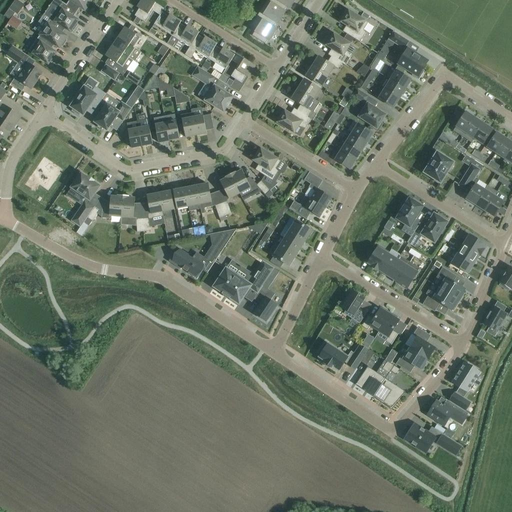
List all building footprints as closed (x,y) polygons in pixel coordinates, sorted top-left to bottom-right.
[(15,0),(7,12),(13,16),(15,13),(17,15),(24,4),(18,0),(15,0)] [(91,0),(69,0),(66,5),(77,12),(80,7),(84,10),(86,7),(87,8),(92,0),(91,0)] [(153,11),(156,13),(160,6),(150,0),(144,0),(135,16),(137,17),(134,22),(138,25),(141,20),(146,23),(153,11)] [(271,0),(267,0),(259,14),(275,25),(276,23),(277,24),(286,11),(285,10),(286,8),(271,0)] [(271,0),(286,8),(287,7),(289,9),(294,0),(271,0)] [(62,2),(51,19),(66,29),(70,32),(72,29),(74,30),(78,25),(76,24),(78,21),(73,17),(77,12),(62,2)] [(154,25),(176,38),(184,26),(162,12),(164,9),(160,6),(156,13),(160,15),(154,25)] [(342,20),(341,22),(350,27),(346,33),(360,42),(366,33),(364,30),(368,23),(348,10),(347,12),(347,11),(341,20),(342,20)] [(4,16),(10,20),(13,16),(7,12),(4,16)] [(275,25),(259,14),(255,20),(255,19),(251,25),(257,29),(252,36),(265,44),(268,40),(269,41),(277,28),(274,26),(275,25)] [(62,33),(66,29),(51,19),(40,35),(55,45),(59,48),(61,45),(63,46),(67,41),(64,39),(66,36),(62,33)] [(126,28),(119,37),(134,48),(141,38),(136,35),(133,32),(136,28),(132,25),(129,29),(126,28)] [(176,38),(193,49),(201,37),(184,26),(176,38)] [(388,40),(404,50),(409,41),(393,31),(388,40)] [(335,51),(331,56),(342,63),(345,66),(351,56),(346,51),(350,44),(334,33),(333,35),(332,35),(326,43),(327,44),(326,45),(335,51)] [(51,49),(55,45),(40,35),(29,51),(40,58),(48,64),(50,61),(52,63),(56,57),(53,55),(55,52),(51,49)] [(119,37),(113,47),(133,61),(135,62),(141,53),(134,48),(119,37)] [(193,49),(211,61),(219,48),(201,37),(193,49)] [(13,46),(6,56),(18,63),(10,74),(15,78),(11,83),(11,84),(22,91),(26,85),(32,89),(39,79),(38,78),(40,74),(35,70),(36,69),(32,66),(35,61),(13,46)] [(133,61),(113,47),(112,48),(110,46),(106,52),(108,54),(106,57),(116,63),(114,67),(125,74),(128,69),(133,61)] [(232,61),(234,62),(239,56),(236,54),(234,57),(219,48),(211,61),(226,70),(232,61)] [(412,76),(419,80),(425,71),(423,70),(428,61),(408,49),(398,64),(413,74),(412,76)] [(381,52),(377,58),(381,61),(382,62),(386,56),(381,52)] [(239,56),(234,62),(238,65),(231,76),(242,83),(254,65),(239,56)] [(328,62),(319,57),(313,67),(329,77),(335,67),(338,69),(342,63),(331,56),(328,62)] [(203,66),(202,67),(207,71),(211,65),(205,62),(203,66)] [(149,71),(155,75),(160,68),(154,64),(149,71)] [(355,73),(363,78),(369,69),(361,64),(355,73)] [(107,65),(103,72),(115,80),(120,74),(107,65)] [(219,80),(198,66),(192,76),(212,89),(205,101),(224,113),(227,108),(230,103),(230,102),(233,97),(215,86),(219,80)] [(313,67),(306,77),(322,87),(329,77),(313,67)] [(385,77),(405,89),(411,80),(391,67),(385,77)] [(130,72),(126,78),(137,85),(140,81),(141,80),(130,72)] [(222,74),(219,80),(230,87),(234,82),(222,74)] [(175,97),(173,88),(157,77),(159,89),(159,92),(167,91),(169,98),(175,97)] [(385,77),(380,86),(399,98),(405,89),(385,77)] [(305,79),(298,89),(314,99),(320,89),(305,79)] [(374,95),(393,108),(399,98),(380,86),(374,95)] [(0,139),(2,141),(5,137),(6,138),(21,117),(0,103),(0,101),(7,92),(0,87),(0,139)] [(74,102),(71,107),(74,109),(73,111),(79,115),(80,113),(83,115),(93,101),(99,105),(100,102),(105,95),(94,87),(91,91),(85,87),(78,96),(76,94),(72,100),(74,102)] [(182,103),(181,93),(173,88),(175,97),(176,104),(182,103)] [(314,112),(319,103),(314,99),(298,89),(292,99),(301,105),(297,111),(308,117),(311,119),(313,120),(317,114),(314,112)] [(353,96),(365,103),(369,96),(357,89),(353,96)] [(145,90),(139,100),(143,102),(143,100),(147,100),(145,92),(145,90)] [(105,106),(94,122),(98,125),(97,127),(102,130),(103,128),(107,131),(117,118),(123,122),(132,109),(132,108),(138,99),(132,95),(126,104),(122,102),(120,103),(111,97),(106,93),(105,95),(100,102),(105,106)] [(370,127),(378,132),(383,124),(381,123),(386,115),(368,103),(359,117),(371,125),(370,127)] [(308,117),(297,111),(293,116),(285,111),(284,112),(283,112),(278,121),(277,122),(294,133),(298,127),(305,129),(311,120),(311,119),(308,117)] [(453,131),(462,137),(475,118),(466,112),(453,131)] [(196,135),(193,118),(192,113),(181,115),(186,137),(196,135)] [(211,114),(193,118),(196,135),(207,133),(205,127),(213,126),(211,114)] [(169,141),(180,139),(175,115),(164,117),(166,123),(169,141)] [(169,141),(166,123),(164,117),(154,119),(159,143),(169,141)] [(475,118),(462,137),(472,143),(474,139),(484,124),(475,118)] [(328,121),(324,127),(330,131),(334,124),(328,121)] [(373,133),(354,121),(348,131),(349,132),(367,143),(373,133)] [(474,139),(483,145),(493,130),(484,124),(474,139)] [(149,127),(139,129),(142,146),(153,144),(149,127)] [(142,146),(139,129),(123,132),(126,144),(131,143),(132,148),(142,146)] [(367,143),(349,132),(344,140),(361,152),(367,143)] [(487,147),(496,153),(506,139),(497,133),(487,147)] [(361,152),(344,140),(342,139),(340,143),(344,146),(341,150),(341,151),(356,160),(361,152)] [(496,153),(505,159),(511,148),(511,142),(506,139),(496,153)] [(454,140),(450,145),(456,148),(458,145),(459,143),(454,140)] [(356,160),(341,151),(341,150),(337,148),(331,157),(336,161),(350,170),(356,160)] [(265,176),(261,181),(270,191),(271,191),(279,183),(273,180),(279,171),(276,169),(281,161),(261,149),(260,150),(259,150),(254,158),(254,159),(253,160),(262,166),(258,172),(265,176)] [(475,150),(472,155),(478,159),(481,154),(475,150)] [(429,166),(425,173),(441,183),(453,163),(437,153),(433,160),(431,159),(427,165),(429,166)] [(481,154),(478,159),(484,162),(487,158),(481,154)] [(336,161),(331,157),(328,155),(325,160),(334,166),(336,161)] [(467,155),(462,163),(470,168),(472,165),(480,171),(483,166),(467,155)] [(470,168),(459,185),(468,191),(480,171),(472,165),(470,168)] [(500,166),(497,170),(503,174),(506,170),(500,166)] [(257,185),(249,177),(246,179),(242,171),(237,173),(236,172),(230,175),(240,193),(244,200),(262,191),(257,185)] [(309,172),(304,180),(317,189),(311,199),(326,208),(332,198),(318,189),(323,181),(309,172)] [(90,201),(100,186),(94,182),(95,181),(88,177),(87,177),(81,173),(80,175),(78,174),(74,179),(76,181),(71,188),(72,188),(67,196),(72,200),(77,192),(90,201)] [(240,193),(230,175),(225,177),(226,179),(221,182),(230,199),(240,193)] [(270,191),(261,181),(257,185),(262,191),(266,195),(270,191)] [(201,209),(202,214),(206,213),(205,208),(213,207),(208,184),(197,186),(201,209)] [(466,199),(476,205),(485,190),(476,184),(466,199)] [(189,211),(201,209),(197,186),(185,189),(189,206),(188,206),(189,211)] [(485,190),(476,205),(485,211),(494,196),(497,192),(488,186),(485,190)] [(177,209),(188,206),(189,206),(185,189),(174,191),(177,209)] [(171,191),(159,194),(163,212),(174,209),(171,191)] [(149,218),(143,219),(144,232),(150,231),(149,219),(164,217),(163,212),(159,194),(147,196),(151,213),(148,214),(149,218)] [(122,217),(123,196),(117,195),(117,197),(111,197),(111,205),(105,204),(102,208),(101,218),(110,219),(110,216),(122,217)] [(129,196),(123,196),(122,217),(133,218),(135,199),(129,198),(129,196)] [(294,202),(290,209),(306,220),(311,213),(320,218),(326,208),(311,199),(306,196),(300,206),(294,202)] [(494,196),(485,211),(494,217),(498,212),(504,216),(507,211),(501,207),(504,202),(494,196)] [(396,219),(405,224),(402,230),(412,237),(421,222),(415,218),(422,207),(419,205),(420,203),(413,199),(412,200),(409,198),(405,205),(403,204),(399,211),(401,212),(396,219)] [(227,201),(221,203),(225,216),(231,213),(227,201)] [(85,202),(72,221),(81,227),(84,223),(95,207),(93,208),(85,202)] [(225,216),(221,203),(215,205),(221,222),(227,220),(225,216)] [(81,227),(77,233),(79,235),(82,237),(89,226),(92,221),(93,221),(100,211),(95,207),(84,223),(81,227)] [(412,237),(408,243),(412,246),(417,238),(419,240),(422,235),(435,243),(440,234),(442,236),(446,230),(444,229),(448,223),(445,221),(447,218),(439,213),(437,216),(435,214),(428,224),(422,220),(421,222),(412,237)] [(296,221),(290,230),(306,240),(312,230),(296,221)] [(290,230),(285,239),(300,248),(306,240),(290,230)] [(300,248),(285,239),(280,235),(274,244),(295,257),(300,248)] [(470,235),(464,245),(460,242),(480,255),(484,249),(483,249),(485,245),(470,235)] [(480,255),(460,242),(454,251),(474,264),(479,255),(480,256),(480,255)] [(204,270),(217,250),(208,244),(200,256),(192,251),(189,256),(177,248),(175,250),(172,248),(165,259),(177,267),(178,264),(185,269),(185,270),(193,276),(200,267),(204,270)] [(372,267),(378,270),(389,252),(379,246),(368,263),(372,266),(372,267)] [(277,248),(271,257),(288,268),(294,258),(277,248)] [(468,273),(474,264),(454,251),(454,252),(458,254),(452,264),(468,273)] [(389,252),(378,270),(378,271),(378,270),(388,276),(400,256),(397,260),(388,254),(389,252)] [(400,256),(388,276),(397,282),(396,282),(397,283),(410,262),(400,256)] [(226,269),(214,287),(239,304),(244,297),(249,288),(257,294),(263,286),(268,279),(271,273),(275,268),(263,261),(254,275),(232,260),(226,269)] [(410,262),(397,283),(407,289),(420,268),(410,262)] [(443,267),(439,274),(446,278),(440,288),(460,301),(464,293),(463,293),(465,289),(453,282),(457,276),(443,267)] [(511,294),(511,293),(511,268),(509,274),(508,273),(505,279),(506,279),(503,285),(504,286),(503,288),(511,294)] [(271,273),(268,279),(273,282),(277,276),(271,273)] [(257,294),(254,299),(261,304),(254,314),(266,322),(277,305),(271,301),(275,294),(263,286),(257,294)] [(429,295),(423,304),(435,312),(440,303),(452,311),(454,307),(455,308),(460,301),(440,288),(434,298),(429,295)] [(346,310),(344,313),(360,323),(367,313),(359,308),(364,299),(365,299),(360,296),(361,294),(355,291),(354,292),(353,291),(350,296),(349,295),(345,301),(346,302),(342,308),(346,310)] [(493,307),(483,324),(497,332),(507,315),(493,307)] [(383,310),(380,309),(374,319),(369,316),(362,326),(368,330),(371,326),(379,332),(391,313),(384,309),(383,310)] [(391,313),(379,332),(388,337),(386,341),(391,345),(398,334),(393,331),(399,321),(397,319),(398,317),(391,313)] [(430,333),(418,326),(413,334),(419,338),(415,346),(433,357),(440,345),(427,338),(430,333)] [(480,329),(477,335),(481,338),(485,331),(480,329)] [(366,334),(361,344),(369,348),(373,338),(366,334)] [(354,371),(366,353),(357,347),(352,355),(350,353),(346,359),(325,346),(325,347),(322,346),(318,353),(320,355),(317,359),(324,364),(323,365),(329,370),(330,368),(338,372),(343,364),(354,371)] [(410,355),(403,351),(398,360),(408,365),(412,360),(426,368),(427,366),(429,367),(432,362),(430,361),(433,357),(415,346),(410,355)] [(368,350),(361,361),(367,365),(374,354),(368,350)] [(389,355),(385,360),(386,361),(391,364),(394,359),(389,355)] [(387,362),(382,369),(389,373),(390,371),(394,366),(391,364),(386,361),(385,360),(385,361),(386,361),(387,362)] [(450,401),(465,410),(470,403),(463,398),(468,391),(468,392),(480,373),(477,371),(477,370),(468,364),(467,365),(464,363),(453,382),(460,387),(456,394),(455,393),(450,401)] [(394,366),(390,371),(396,375),(400,370),(394,366)] [(373,397),(385,378),(368,367),(355,385),(356,385),(373,396),(373,397)] [(386,379),(385,378),(373,397),(374,396),(391,408),(390,408),(391,409),(405,392),(386,379)] [(427,416),(444,427),(445,427),(444,426),(450,417),(456,420),(463,410),(446,399),(445,400),(446,401),(443,406),(436,402),(427,416)] [(426,453),(435,437),(415,424),(410,431),(409,430),(405,437),(406,438),(405,439),(426,453)] [(447,429),(443,434),(451,439),(454,433),(447,429)] [(443,434),(437,443),(450,451),(456,442),(451,439),(443,434)]
